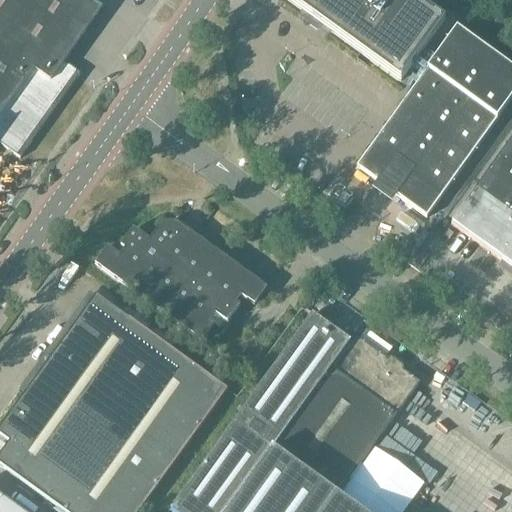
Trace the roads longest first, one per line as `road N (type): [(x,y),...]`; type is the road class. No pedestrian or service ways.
road 1 (unclassified): [(511,381),(130,106)]
road 2 (unclassified): [(0,286),(130,106)]
road 3 (unclassified): [(130,106),(202,0)]
